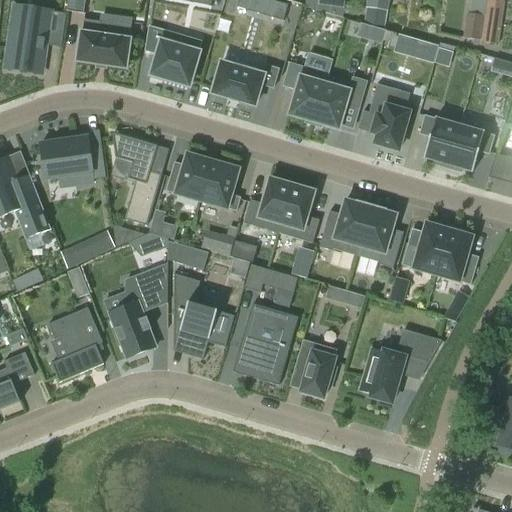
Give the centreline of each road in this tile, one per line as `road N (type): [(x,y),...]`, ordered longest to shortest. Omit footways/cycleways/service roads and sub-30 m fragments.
road 1 (residential): [(0,443),(130,394),(177,391),(511,485)]
road 2 (residential): [(0,126),(76,98),(102,98),(511,216)]
